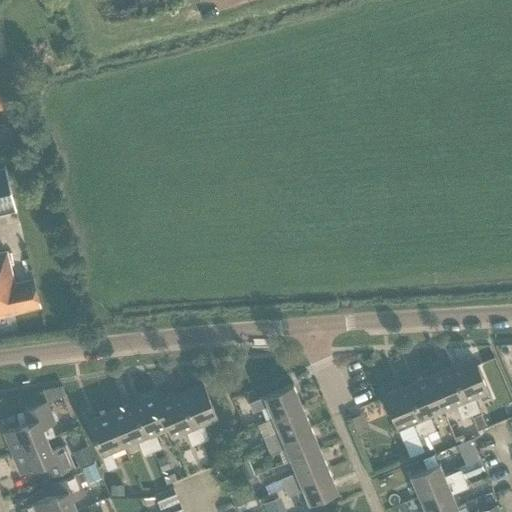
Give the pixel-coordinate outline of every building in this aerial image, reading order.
[(0,213),(15,209),(5,166),(0,166),(0,213)] [(500,208),(480,209),(482,248),(502,247),(500,191),(492,191),(492,203),(500,203),(500,208)] [(508,191),(500,191),(502,247),(511,246),(511,207),(501,208),(501,203),(509,203),(508,191)] [(447,210),(429,211),(430,250),(448,249),(446,193),(438,193),(439,205),(447,205),(447,210)] [(455,193),(446,193),(448,249),(468,248),(466,209),(447,210),(447,205),(455,205),(455,193)] [(410,211),(392,212),(393,251),(411,250),(409,194),(401,194),(402,206),(410,206),(410,211)] [(418,194),(409,194),(411,250),(430,250),(429,211),(410,211),(410,206),(418,206),(418,194)] [(373,213),(354,213),(355,252),(374,251),(372,195),(364,196),(365,208),(373,207),(373,213)] [(381,195),(372,195),(374,251),(393,251),(392,212),(373,212),(373,207),(381,207),(381,195)] [(0,315),(40,306),(33,279),(14,284),(10,269),(6,270),(2,252),(0,252),(0,315)] [(472,357),(450,366),(471,415),(479,412),(473,398),(487,392),(472,357)] [(462,418),(471,415),(450,366),(428,375),(443,411),(456,405),(462,418)] [(429,416),(443,411),(428,375),(405,385),(431,446),(440,442),(435,430),(429,416)] [(180,393),(200,442),(208,439),(203,425),(217,419),(202,384),(180,393)] [(65,394),(62,385),(42,389),(47,402),(65,394)] [(273,418),(302,406),(293,385),(249,403),(252,412),(268,405),(273,418)] [(405,385),(383,394),(409,456),(431,446),(405,385)] [(154,393),(131,402),(152,451),(160,448),(155,434),(168,429),(169,429),(158,402),(154,393)] [(180,393),(158,402),(169,429),(168,429),(172,438),(186,432),(192,446),(200,442),(180,393)] [(3,432),(12,453),(46,439),(41,427),(55,421),(46,401),(22,411),(27,423),(3,432)] [(352,427),(379,420),(374,401),(356,406),(359,417),(350,419),(352,427)] [(131,402),(109,412),(124,447),(138,441),(144,455),(152,451),(131,402)] [(263,437),(266,446),(311,427),(302,406),(273,418),(278,430),(263,437)] [(110,453),(124,447),(109,412),(87,421),(101,457),(102,456),(107,470),(116,467),(110,453)] [(286,448),(291,460),(320,448),(311,427),(266,446),(270,454),(286,448)] [(46,439),(12,453),(21,473),(44,463),(49,475),(73,465),(64,445),(51,450),(46,439)] [(87,445),(73,451),(80,466),(94,461),(87,445)] [(280,478),(284,488),(328,469),(320,448),(291,460),(296,472),(280,478)] [(169,471),(162,454),(155,457),(162,474),(169,471)] [(254,475),(247,457),(239,461),(246,478),(254,475)] [(479,459),(466,465),(461,467),(465,477),(484,470),(479,459)] [(463,478),(460,469),(444,476),(438,463),(410,475),(419,497),(463,478)] [(328,469),(284,488),(288,496),(303,490),(309,502),(337,490),(328,469)] [(483,470),(467,477),(471,486),(486,480),(482,471),(483,470)] [(33,504),(36,511),(70,511),(76,510),(71,498),(84,493),(76,472),(52,482),(57,494),(33,504)] [(174,473),(164,478),(167,485),(177,481),(174,473)] [(419,497),(425,511),(441,511),(456,506),(451,494),(467,487),(463,478),(419,497)] [(124,486),(110,486),(110,496),(125,495),(124,486)] [(158,506),(177,499),(172,487),(154,495),(158,506)] [(160,511),(182,511),(178,503),(160,510),(160,511)]
